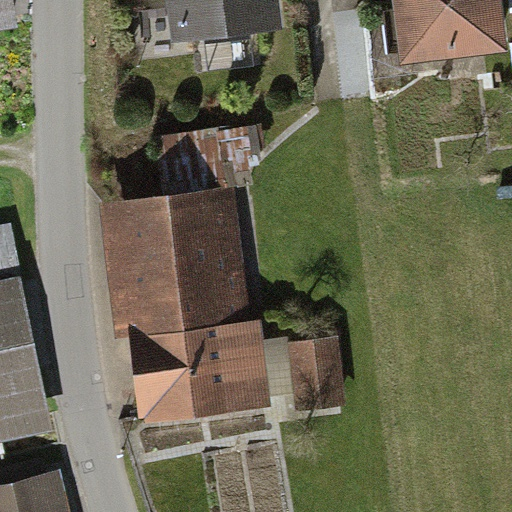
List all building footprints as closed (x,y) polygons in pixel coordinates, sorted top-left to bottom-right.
[(0,0),(0,31),(17,29),(13,0),(0,0)] [(172,0),(177,43),(283,33),(279,0),(172,0)] [(394,0),(402,70),(509,59),(503,0),(394,0)] [(264,130),(158,142),(164,196),(254,186),(251,163),(261,162),(260,153),(267,152),(264,130)] [(235,196),(103,210),(117,343),(130,341),(139,428),(275,414),(265,324),(248,326),(235,196)] [(22,282),(0,285),(0,441),(52,432),(22,282)] [(337,340),(289,347),(299,416),(347,409),(337,340)] [(0,511),(67,511),(59,476),(0,489),(0,511)]
